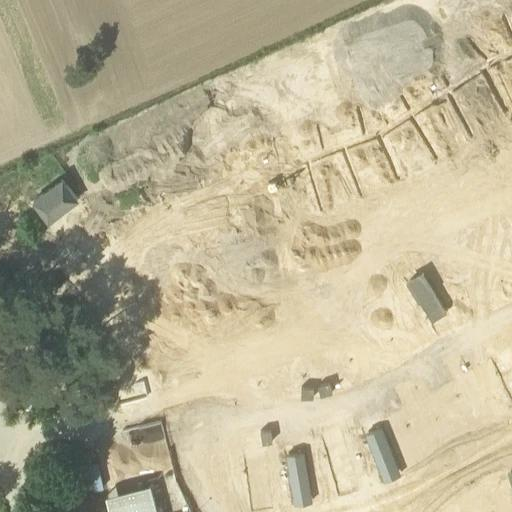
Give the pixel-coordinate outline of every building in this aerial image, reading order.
[(23,204),(41,225),(75,196),(57,176),(23,204)] [(0,225),(0,252),(4,257),(23,243),(5,221),(0,225)] [(511,320),(498,284),(396,321),(424,399),(511,366),(511,320)] [(283,423),(366,403),(353,349),(270,368),(283,423)] [(251,377),(217,383),(221,404),(205,408),(212,439),(261,429),(251,377)] [(477,396),(492,427),(511,417),(511,394),(507,383),(477,396)] [(450,438),(475,425),(468,410),(442,422),(450,438)] [(511,433),(501,436),(506,458),(511,456),(511,433)] [(245,480),(275,471),(267,445),(237,454),(245,480)] [(190,496),(221,494),(219,465),(188,467),(190,496)] [(438,469),(442,485),(458,482),(454,466),(438,469)] [(106,494),(109,509),(154,498),(150,483),(106,494)] [(157,511),(154,498),(109,509),(98,511),(157,511)]
